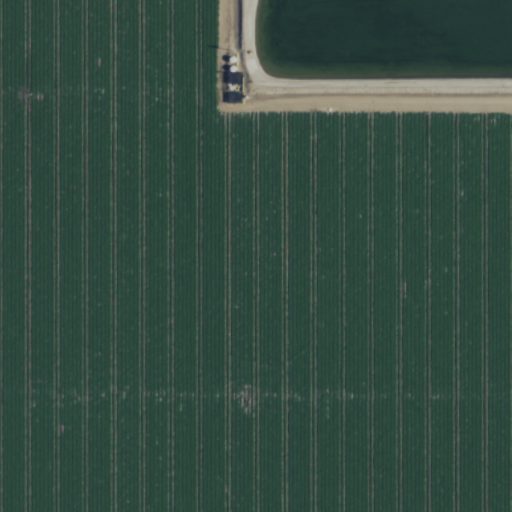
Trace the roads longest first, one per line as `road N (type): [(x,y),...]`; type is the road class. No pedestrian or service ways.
road 1 (track): [(0,385),(511,389)]
road 2 (track): [(225,0),(224,108),(264,97),(511,99)]
